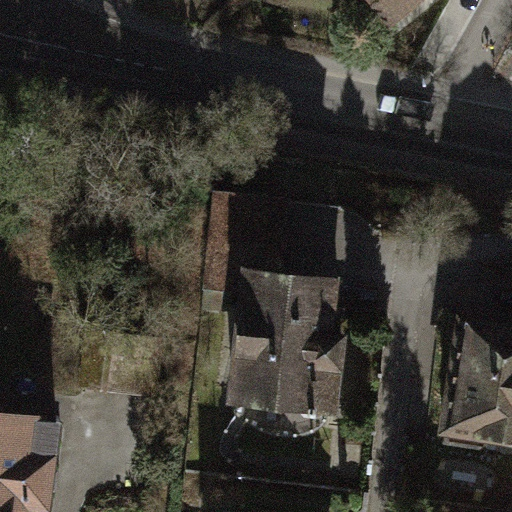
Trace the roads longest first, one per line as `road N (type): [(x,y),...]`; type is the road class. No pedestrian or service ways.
road 1 (tertiary): [(0,35),(451,119)]
road 2 (residential): [(451,119),(509,0)]
